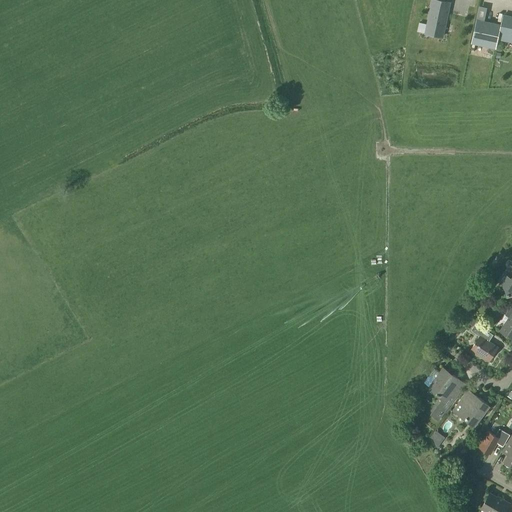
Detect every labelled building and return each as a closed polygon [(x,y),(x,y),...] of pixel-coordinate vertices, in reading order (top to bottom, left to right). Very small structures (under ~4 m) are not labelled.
[(449,3),(436,0),(432,0),(425,34),(442,38),(449,3)] [(500,27),(501,25),(476,20),(471,44),(496,49),(498,40),(500,27)] [(511,28),(500,27),(498,40),(511,43),(511,28)] [(511,339),(511,305),(505,315),(509,318),(500,332),(511,339)] [(475,323),(470,330),(479,337),(470,351),(478,356),(479,355),(489,361),(497,348),(488,342),(493,335),(475,323)] [(434,369),(424,383),(429,387),(437,393),(436,394),(439,396),(440,395),(443,398),(430,415),(438,421),(459,393),(452,389),(459,381),(443,369),(440,373),(434,369)] [(459,416),(460,414),(474,425),(488,406),(473,396),(468,404),(462,399),(453,411),(459,416)] [(499,429),(495,436),(488,432),(479,447),(490,454),(496,443),(503,446),(510,435),(499,429)] [(437,448),(440,445),(445,437),(435,430),(430,437),(434,440),(437,448)] [(511,434),(502,452),(508,455),(504,462),(511,466),(511,434)] [(481,508),(488,511),(505,511),(510,503),(502,499),(501,499),(490,493),(481,508)]
